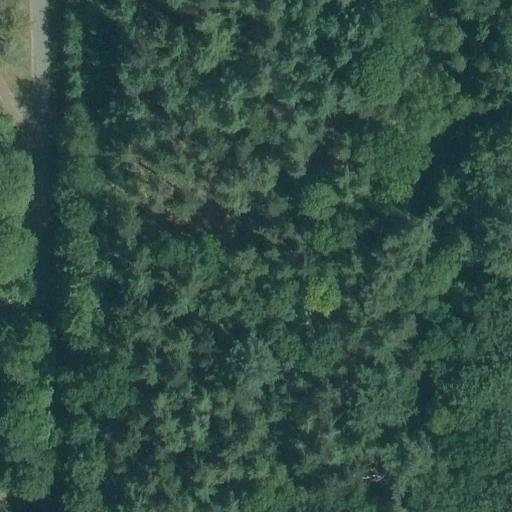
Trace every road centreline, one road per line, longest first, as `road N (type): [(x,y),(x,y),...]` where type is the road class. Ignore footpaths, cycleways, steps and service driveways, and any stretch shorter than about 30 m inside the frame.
road 1 (track): [(431,0),(430,511)]
road 2 (tertiary): [(51,491),(39,0)]
